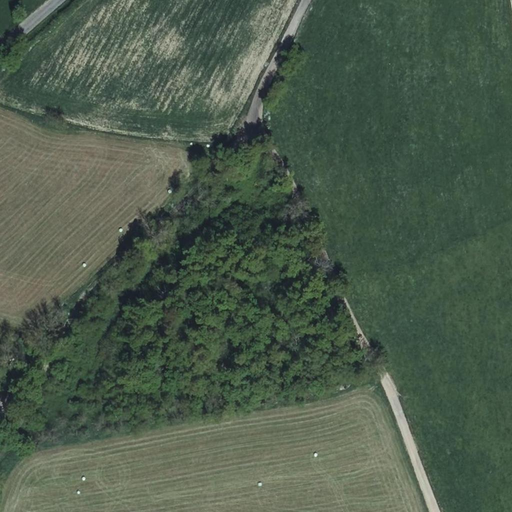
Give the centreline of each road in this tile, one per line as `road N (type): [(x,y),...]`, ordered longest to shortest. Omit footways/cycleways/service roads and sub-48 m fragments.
road 1 (track): [(433,511),(384,366),(279,159),(254,126)]
road 2 (track): [(254,126),(255,106),(307,0)]
